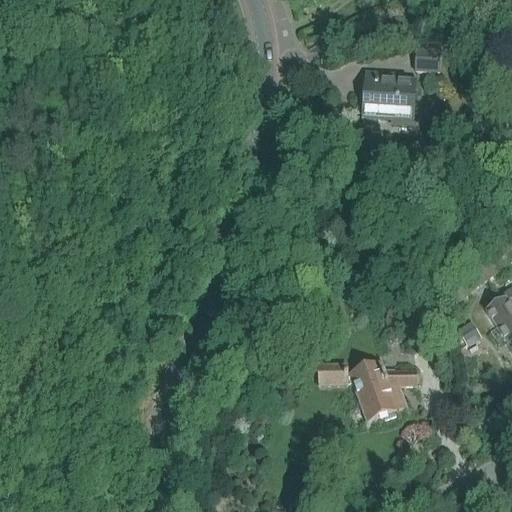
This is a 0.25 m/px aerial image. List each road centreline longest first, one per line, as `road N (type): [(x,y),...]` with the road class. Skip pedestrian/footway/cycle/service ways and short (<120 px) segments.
road 1 (tertiary): [(126,511),(254,155),(265,69),(251,0)]
road 2 (residential): [(403,511),(511,455)]
